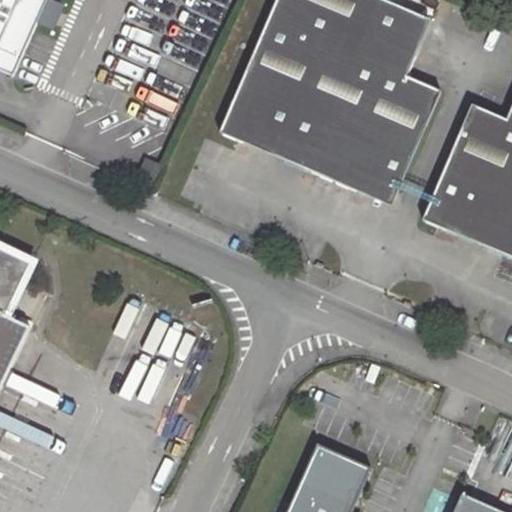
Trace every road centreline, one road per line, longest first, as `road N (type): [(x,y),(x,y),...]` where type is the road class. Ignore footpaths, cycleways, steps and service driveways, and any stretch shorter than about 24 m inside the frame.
road 1 (unclassified): [(292,297),(0,173)]
road 2 (unclassified): [(511,395),(292,297)]
road 3 (unclassified): [(292,297),(191,511)]
road 4 (unknown): [(28,186),(105,0)]
road 5 (unknown): [(75,511),(140,358)]
